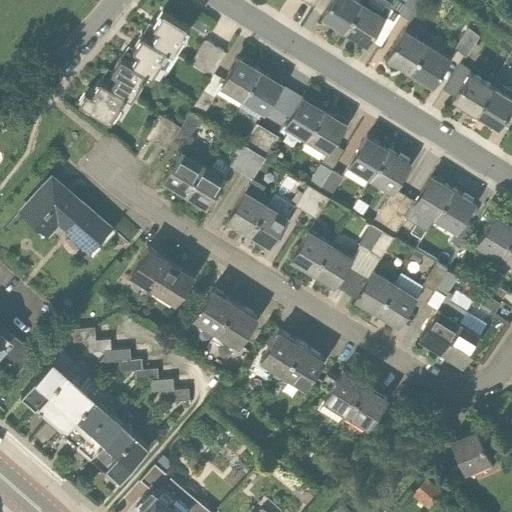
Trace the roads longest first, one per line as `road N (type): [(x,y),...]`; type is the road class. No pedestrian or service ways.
road 1 (residential): [(511,360),(477,397),(451,398),(132,197),(109,164)]
road 2 (residential): [(511,185),(229,0)]
